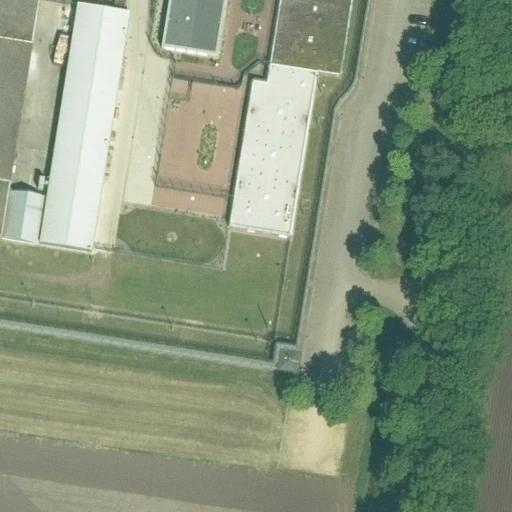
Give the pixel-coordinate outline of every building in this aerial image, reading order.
[(40,1),(33,0),(0,0),(0,244),(1,245),(9,199),(40,1)] [(217,60),(226,0),(169,0),(162,51),(217,60)] [(316,77),(342,81),(355,0),(281,0),(270,69),(316,77)] [(9,199),(1,245),(92,260),(130,21),(77,12),(46,205),(9,199)] [(289,241),(316,77),(270,69),(267,89),(252,86),(228,231),(289,241)]
